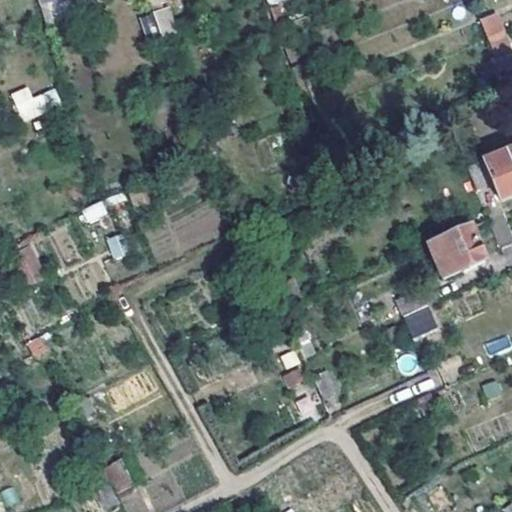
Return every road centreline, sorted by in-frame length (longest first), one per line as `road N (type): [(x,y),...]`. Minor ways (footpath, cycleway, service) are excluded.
road 1 (track): [(231,486),(131,303),(336,203)]
road 2 (track): [(183,511),(335,425)]
